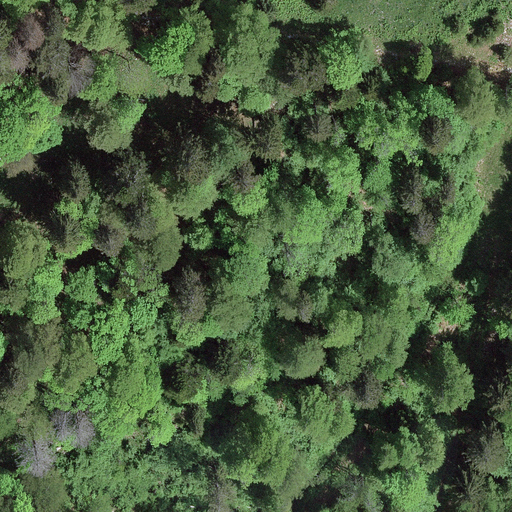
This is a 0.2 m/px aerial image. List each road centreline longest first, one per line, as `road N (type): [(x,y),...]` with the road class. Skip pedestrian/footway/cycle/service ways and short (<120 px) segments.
road 1 (track): [(511,183),(494,185),(488,210),(416,330),(272,511)]
road 2 (track): [(423,511),(511,213)]
